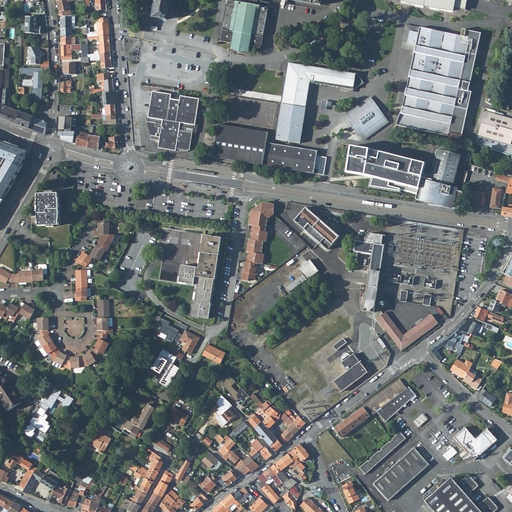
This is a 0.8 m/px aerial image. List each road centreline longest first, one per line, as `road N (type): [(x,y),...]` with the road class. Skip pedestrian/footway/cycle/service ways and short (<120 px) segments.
road 1 (secondary): [(511,222),(140,162)]
road 2 (secondary): [(242,194),(511,233)]
road 3 (residential): [(242,194),(223,322),(192,365)]
road 4 (residential): [(114,0),(130,157)]
road 5 (residential): [(46,0),(51,141)]
road 6 (residential): [(418,348),(306,433)]
road 7 (residential): [(511,245),(479,293),(418,348)]
road 8 (residential): [(306,433),(201,511)]
road 9 (residential): [(511,433),(418,348)]
